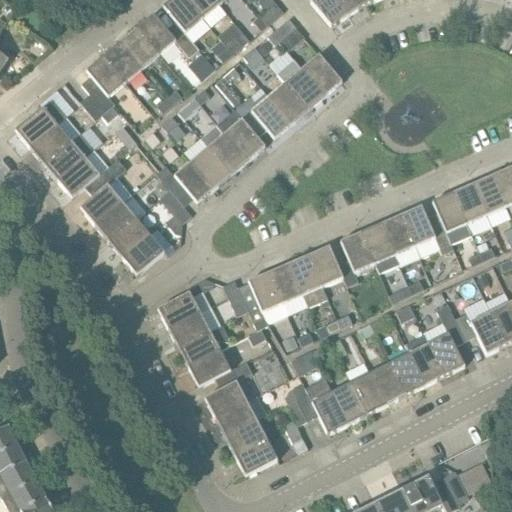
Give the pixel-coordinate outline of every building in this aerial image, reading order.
[(185,37),(203,23),(183,0),(176,0),(163,11),(175,25),(185,37)] [(183,0),(203,23),(219,9),(211,0),(183,0)] [(211,0),(219,9),(229,0),(211,0)] [(265,15),(275,7),(269,0),(268,0),(259,8),(265,15)] [(340,26),(347,21),(331,0),(313,0),(309,4),(332,32),(340,26)] [(358,13),(364,10),(358,0),(331,0),(347,21),(358,13)] [(373,5),(382,2),(380,0),(358,0),(364,10),(373,5)] [(265,15),(260,20),(268,30),(271,27),(283,17),(275,7),(265,15)] [(190,62),(199,54),(185,37),(175,25),(166,33),(154,19),(136,33),(159,60),(176,45),(190,62)] [(261,35),(268,30),(260,20),(253,26),(261,35)] [(280,47),(297,33),(289,23),(271,38),(267,42),(271,47),(275,51),(280,47)] [(242,51),(250,45),(233,25),(217,39),(228,51),(234,58),(242,51)] [(142,74),(159,60),(136,33),(120,47),(142,74)] [(288,57),(305,43),(297,33),(280,47),(288,57)] [(126,88),(142,74),(120,47),(103,61),(126,88)] [(217,60),(223,67),(234,58),(228,51),(217,60)] [(250,73),(264,61),(256,51),(242,62),(250,73)] [(0,73),(7,65),(9,66),(14,60),(4,53),(0,58),(0,73)] [(325,101),(342,87),(319,59),(302,73),(325,101)] [(112,112),(115,109),(108,102),(126,88),(103,61),(86,76),(91,81),(83,87),(89,98),(105,117),(112,112)] [(308,115),(325,101),(302,73),(293,64),(277,78),(285,88),(308,115)] [(240,80),(234,74),(224,83),(227,87),(229,89),(240,80)] [(224,83),(216,90),(234,111),(241,105),(226,87),(227,87),(224,83)] [(291,129),(308,115),(285,88),(268,102),(291,129)] [(195,101),(201,109),(211,101),(205,93),(195,101)] [(166,103),(172,110),(182,102),(176,95),(166,103)] [(105,117),(89,98),(80,107),(95,125),(102,120),(105,117)] [(274,144),(291,129),(268,102),(265,98),(255,108),(249,102),(234,115),(257,142),(267,134),(274,144)] [(185,124),(202,111),(201,109),(195,101),(177,117),(184,125),(185,124)] [(163,118),(172,110),(166,103),(157,111),(163,118)] [(29,152),(57,129),(66,121),(53,105),(43,113),(43,112),(42,113),(15,135),(29,152)] [(105,117),(102,120),(107,126),(117,118),(112,112),(105,117)] [(248,166),(265,151),(257,142),(234,115),(217,129),(248,166)] [(162,129),(168,136),(178,128),(172,121),(162,129)] [(29,152),(44,169),(71,146),(57,129),(29,152)] [(231,180),(248,166),(217,129),(201,143),(208,152),(231,180)] [(124,146),(130,141),(122,131),(116,137),(124,146)] [(57,186),(85,162),(94,155),(80,138),(71,146),(44,169),(57,186)] [(214,194),(231,180),(208,152),(191,166),(214,194)] [(72,203),(87,190),(100,180),(99,179),(85,162),(57,186),(72,203)] [(94,229),(121,206),(107,189),(126,174),(118,164),(99,179),(100,180),(87,190),(95,200),(80,212),(94,229)] [(184,211),(193,203),(197,208),(214,194),(191,166),(174,180),(171,176),(161,184),(170,194),(181,208),(184,211)] [(161,184),(171,176),(166,170),(156,178),(161,184)] [(507,211),(511,209),(511,171),(493,180),(507,211)] [(487,220),(507,211),(493,180),(473,189),(487,220)] [(466,229),(487,220),(473,189),(453,197),(466,229)] [(172,216),(181,208),(170,194),(160,202),(172,216)] [(446,237),(466,229),(453,197),(433,206),(440,224),(446,237)] [(94,229),(108,246),(136,223),(121,206),(94,229)] [(453,254),(446,237),(440,224),(429,229),(422,211),(401,220),(415,251),(435,243),(442,259),(453,254)] [(183,228),(175,219),(166,227),(175,238),(181,240),(183,229),(183,228)] [(395,260),(415,251),(401,220),(381,228),(395,260)] [(108,246),(122,263),(150,240),(136,223),(108,246)] [(375,269),(395,260),(381,228),(361,237),(375,269)] [(348,291),(355,288),(358,286),(354,278),(375,269),(361,237),(340,246),(348,264),(337,269),(343,283),(346,292),(348,291)] [(122,263),(137,280),(164,257),(150,240),(122,263)] [(323,291),(343,283),(337,269),(329,251),(309,260),(323,291)] [(483,266),(495,260),(491,252),(479,257),(483,266)] [(472,271),(483,266),(479,257),(468,263),(472,271)] [(320,292),(323,291),(309,260),(289,269),(303,300),(307,310),(325,302),(320,292)] [(504,276),(511,272),(511,263),(511,262),(500,267),(504,276)] [(282,309),(303,300),(289,269),(268,277),(282,309)] [(262,318),(282,309),(268,277),(249,287),(238,292),(247,316),(253,328),(265,323),(262,318)] [(203,296),(214,290),(215,288),(205,284),(187,293),(189,297),(192,302),(203,296)] [(412,299),(423,294),(419,285),(408,291),(412,299)] [(247,316),(238,292),(235,286),(223,291),(236,321),(247,316)] [(392,309),(400,305),(412,299),(408,291),(396,296),(388,300),(392,309)] [(168,333),(200,316),(192,302),(189,297),(157,314),(168,333)] [(505,350),(511,346),(511,314),(509,308),(489,318),(505,350)] [(391,318),(394,325),(413,316),(409,310),(391,318)] [(178,353),(210,336),(200,316),(168,333),(178,353)] [(465,370),(455,351),(466,346),(455,324),(451,316),(440,321),(448,338),(429,348),(445,380),(465,370)] [(486,359),(505,350),(489,318),(471,327),(466,318),(455,324),(466,346),(477,340),(486,359)] [(340,333),(352,327),(348,319),(337,324),(340,333)] [(55,321),(47,327),(53,336),(61,330),(55,321)] [(374,338),(386,332),(381,323),(370,328),(374,338)] [(329,338),(340,333),(337,324),(325,330),(329,338)] [(363,344),(374,338),(370,328),(358,333),(363,344)] [(266,344),(262,335),(249,342),(253,351),(266,344)] [(188,372),(220,356),(210,336),(178,353),(188,372)] [(298,343),(301,350),(302,351),(313,346),(309,337),(298,343)] [(425,390),(445,380),(429,348),(409,358),(425,390)] [(316,355),(295,359),(299,377),(320,373),(316,355)] [(215,383),(230,375),(220,356),(188,372),(199,392),(215,383)] [(406,400),(425,390),(409,358),(390,368),(406,400)] [(215,422),(247,405),(236,386),(252,378),(246,367),(230,375),(215,383),(220,394),(204,403),(215,422)] [(386,410),(406,400),(390,368),(370,378),(386,410)] [(367,419),(386,410),(370,378),(351,387),(367,419)] [(348,429),(367,419),(351,387),(332,397),(348,429)] [(296,404),(308,398),(302,388),(284,397),(289,407),(296,404)] [(328,440),(348,429),(332,397),(312,407),(308,398),(296,404),(307,426),(318,420),(327,437),(327,438),(328,440)] [(307,426),(296,404),(289,407),(286,409),(296,429),(297,431),(307,426)] [(225,442),(257,425),(247,405),(215,422),(225,442)] [(235,461),(267,444),(257,425),(225,442),(235,461)] [(297,431),(296,429),(286,434),(292,447),(302,442),(297,431)] [(0,435),(0,458),(17,449),(8,431),(0,435)] [(246,481),(277,464),(271,453),(267,444),(235,461),(246,481)] [(0,481),(27,467),(17,449),(0,458),(0,481)] [(0,498),(3,504),(37,486),(27,467),(0,481),(0,498)] [(410,511),(459,511),(460,511),(445,482),(432,488),(429,483),(415,490),(414,489),(402,495),(410,511)] [(3,504),(7,511),(30,511),(46,504),(37,486),(3,504)] [(410,511),(402,495),(390,501),(390,502),(377,509),(378,511),(410,511)]
